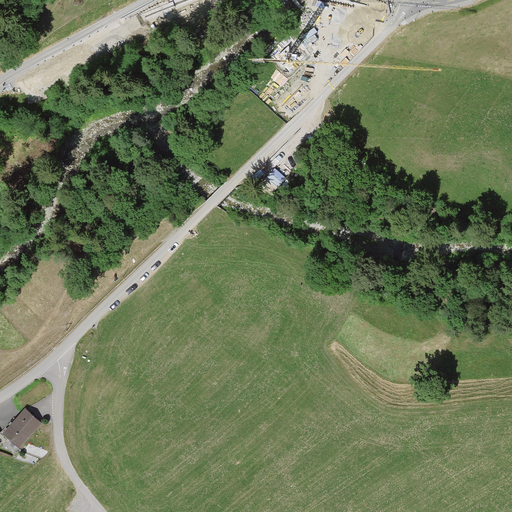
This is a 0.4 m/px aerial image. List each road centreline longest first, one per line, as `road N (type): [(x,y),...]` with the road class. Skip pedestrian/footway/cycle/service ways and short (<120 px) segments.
road 1 (residential): [(401,0),(384,33),(303,116),(54,356),(0,396)]
road 2 (tertiary): [(0,87),(153,0)]
road 3 (track): [(101,511),(63,461),(54,356)]
